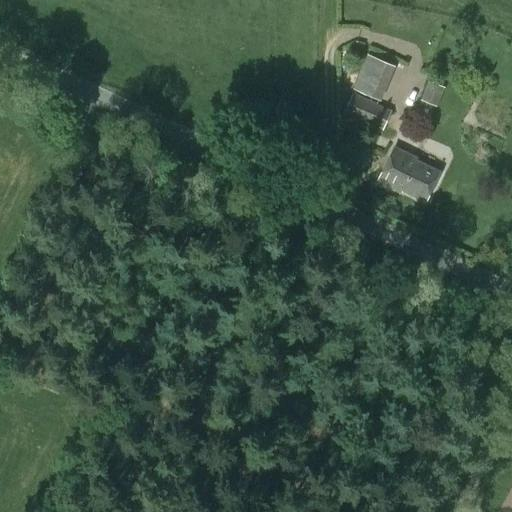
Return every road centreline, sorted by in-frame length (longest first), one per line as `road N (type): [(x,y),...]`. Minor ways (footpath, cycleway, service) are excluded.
road 1 (unclassified): [(511,293),(68,81),(0,59)]
road 2 (track): [(327,207),(331,0)]
